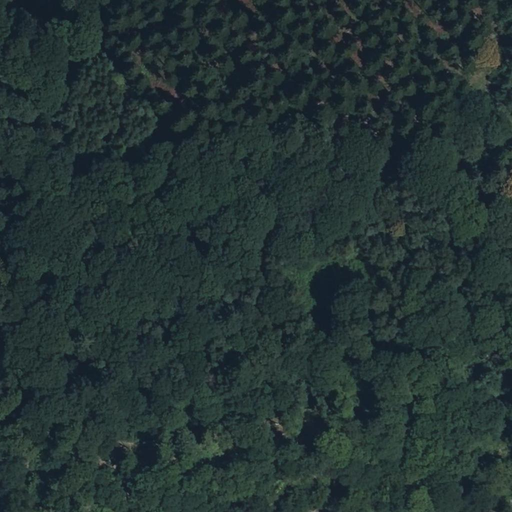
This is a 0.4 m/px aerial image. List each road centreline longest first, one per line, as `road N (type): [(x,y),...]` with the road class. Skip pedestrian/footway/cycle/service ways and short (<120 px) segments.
road 1 (track): [(0,360),(12,386),(71,416),(158,435),(511,344)]
road 2 (track): [(511,390),(218,511)]
road 3 (track): [(86,0),(26,54),(0,185)]
road 4 (track): [(511,197),(497,186),(479,148),(486,109),(511,54)]
